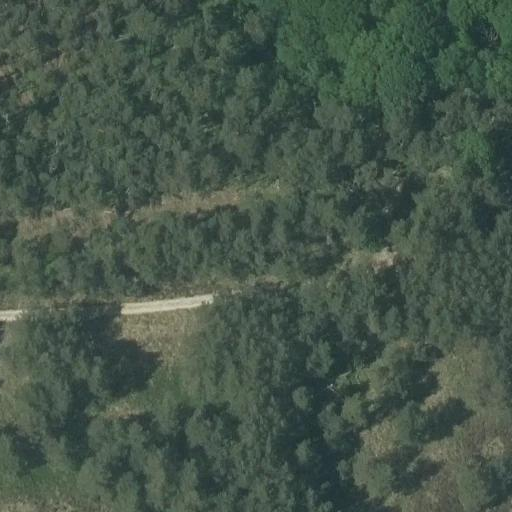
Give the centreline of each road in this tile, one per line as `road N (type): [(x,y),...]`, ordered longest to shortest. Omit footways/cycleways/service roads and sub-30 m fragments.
road 1 (track): [(385,266),(380,0)]
road 2 (track): [(511,121),(379,120)]
